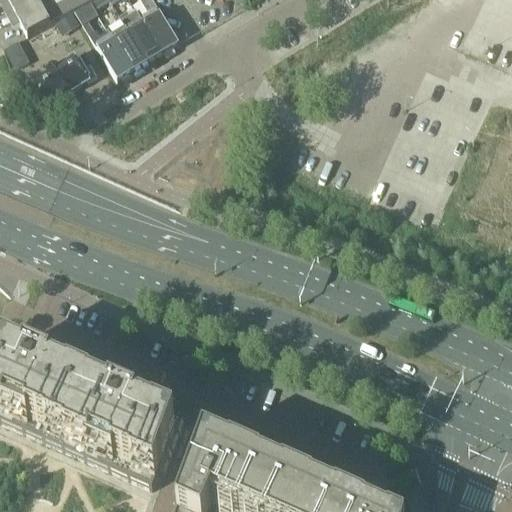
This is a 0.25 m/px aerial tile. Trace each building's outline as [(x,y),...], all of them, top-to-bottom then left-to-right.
[(4,0),(27,41),(75,16),(90,8),(105,0),(4,0)] [(106,0),(105,0),(90,8),(94,14),(109,5),(106,0)] [(106,0),(109,5),(111,8),(122,0),(106,0)] [(148,0),(146,0),(139,4),(148,20),(141,24),(163,59),(178,50),(178,49),(148,0)] [(127,16),(118,21),(122,26),(148,68),(163,59),(141,24),(136,15),(129,19),(127,16)] [(56,29),(63,40),(78,31),(72,20),(56,29)] [(88,25),(82,28),(88,39),(117,86),(133,77),(107,35),(100,40),(96,34),(94,35),(88,25)] [(122,26),(107,35),(133,77),(148,68),(122,26)] [(29,66),(18,46),(4,54),(15,74),(29,66)] [(74,63),(32,88),(34,92),(32,96),(38,107),(43,107),(45,111),(61,102),(62,103),(73,97),(72,95),(87,86),(97,80),(89,68),(80,74),(74,63)] [(175,431),(4,354),(0,362),(0,426),(152,494),(175,431)] [(358,511),(205,444),(195,469),(179,511),(358,511)]
